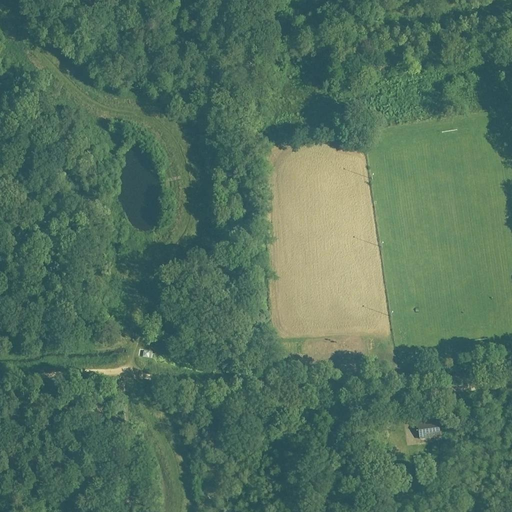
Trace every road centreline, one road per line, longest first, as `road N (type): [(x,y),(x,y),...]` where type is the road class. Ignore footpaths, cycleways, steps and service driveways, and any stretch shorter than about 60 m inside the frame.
road 1 (track): [(135,334),(149,272),(191,227),(191,180),(180,148),(154,117),(86,98),(0,3)]
road 2 (track): [(511,383),(317,405),(127,372)]
road 3 (track): [(123,511),(127,372)]
road 4 (track): [(0,379),(127,372)]
